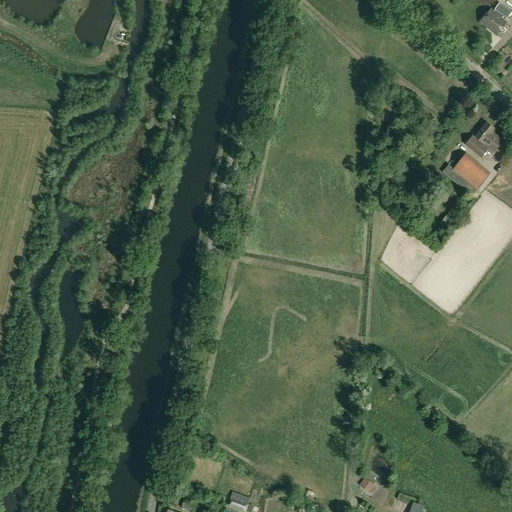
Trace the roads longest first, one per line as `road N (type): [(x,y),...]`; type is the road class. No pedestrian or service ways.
road 1 (tertiary): [(152,511),(271,0)]
road 2 (unclassified): [(511,108),(399,0)]
